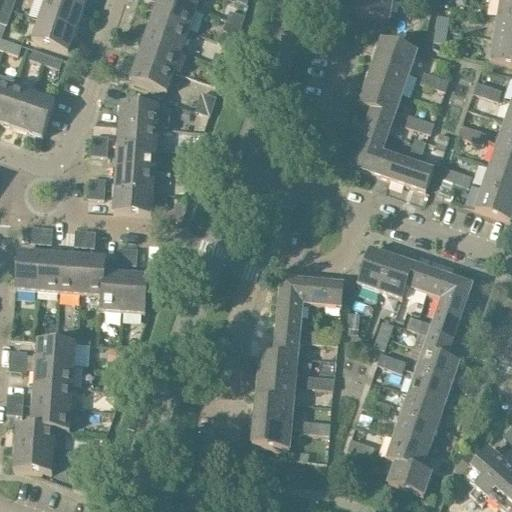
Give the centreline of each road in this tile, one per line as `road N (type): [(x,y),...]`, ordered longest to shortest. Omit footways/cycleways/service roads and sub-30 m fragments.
road 1 (unclassified): [(123,511),(242,169)]
road 2 (residential): [(221,457),(232,334),(257,260),(333,264),(346,251),(358,209)]
road 3 (unclassified): [(242,169),(286,41),(291,0)]
road 4 (residential): [(64,165),(122,0)]
road 5 (residential): [(319,195),(343,29)]
road 6 (residential): [(511,262),(358,209)]
road 7 (residential): [(64,165),(71,220),(157,230)]
